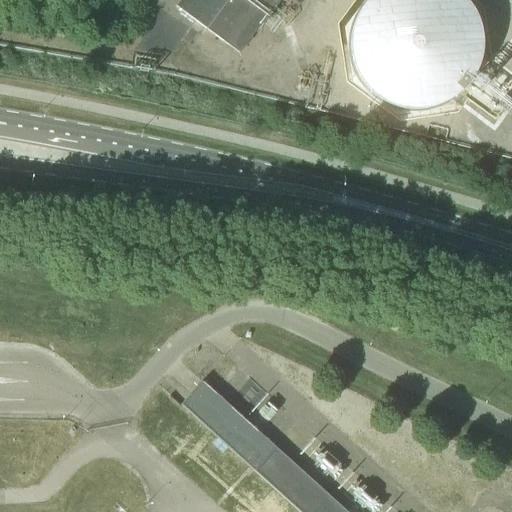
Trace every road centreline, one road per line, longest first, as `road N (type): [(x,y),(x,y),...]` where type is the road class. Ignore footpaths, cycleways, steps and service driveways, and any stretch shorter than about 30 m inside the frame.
road 1 (tertiary): [(427,224),(309,183),(0,118)]
road 2 (tertiary): [(0,162),(427,224)]
road 3 (unknown): [(97,422),(53,491),(0,499)]
